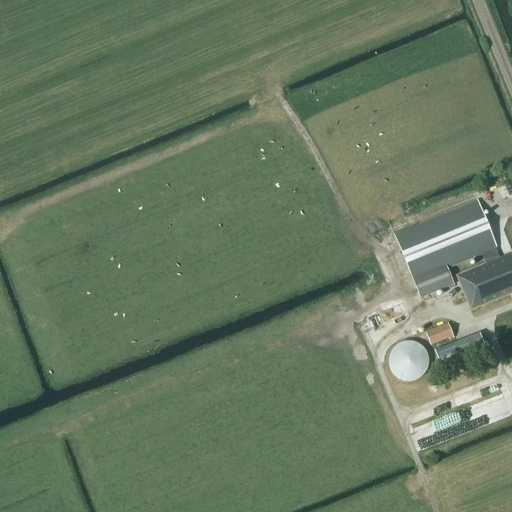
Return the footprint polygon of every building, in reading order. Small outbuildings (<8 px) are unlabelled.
[(477,201),(393,234),(419,297),(453,283),(447,268),(481,254),(485,264),(456,276),(457,277),(455,278),(456,281),(458,280),(466,302),(468,301),(472,311),(511,294),(511,253),(499,258),(495,249),(496,248),(477,201)] [(494,322),(497,332),(508,328),(505,318),(494,322)] [(425,333),(430,345),(449,337),(450,339),(453,337),(448,324),(425,333)] [(480,335),(453,346),(461,365),(487,354),(480,335)] [(418,382),(426,346),(392,339),(384,374),(418,382)]
